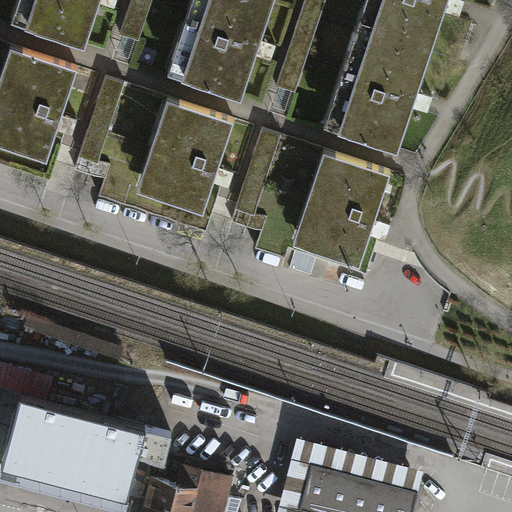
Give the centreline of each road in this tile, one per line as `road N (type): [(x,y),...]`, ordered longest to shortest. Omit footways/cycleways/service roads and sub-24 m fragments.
road 1 (track): [(417,168),(0,30)]
road 2 (residential): [(0,186),(389,317)]
road 3 (track): [(511,323),(453,281),(409,220),(417,168),(511,14)]
